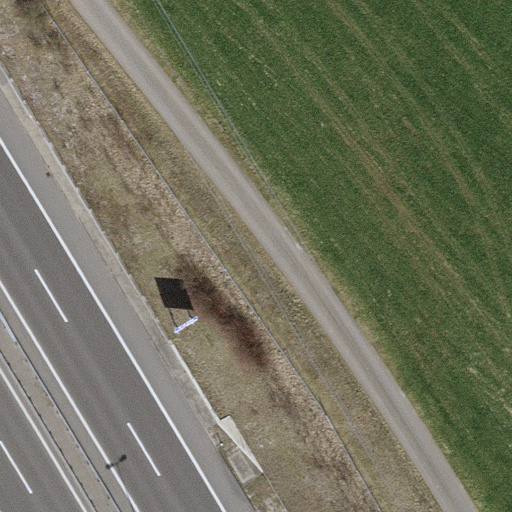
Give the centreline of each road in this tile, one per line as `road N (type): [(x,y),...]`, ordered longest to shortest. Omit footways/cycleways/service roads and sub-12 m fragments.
road 1 (track): [(461,511),(282,248),(87,0)]
road 2 (motorway): [(182,511),(0,209)]
